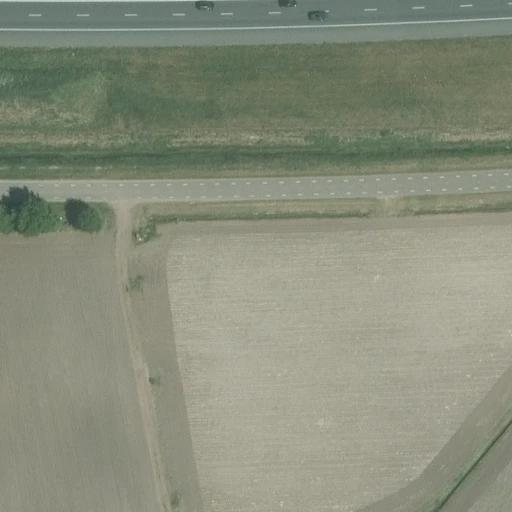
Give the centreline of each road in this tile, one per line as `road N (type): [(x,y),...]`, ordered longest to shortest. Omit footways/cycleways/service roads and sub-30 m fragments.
road 1 (motorway): [(0,15),(511,4)]
road 2 (unclassified): [(0,193),(511,184)]
